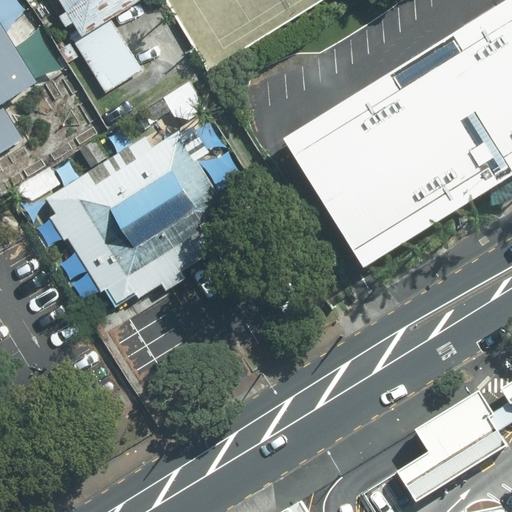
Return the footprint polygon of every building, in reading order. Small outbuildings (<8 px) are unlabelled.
[(57,78),(8,0),(0,0),(0,148),(36,126),(20,101),(57,78)] [(150,0),(56,0),(92,56),(159,14),(150,0)] [(511,0),(503,0),(296,133),(386,273),(511,192),(511,0)] [(179,141),(62,213),(121,307),(238,234),(179,141)] [(428,424),(307,495),(318,511),(511,511),(511,381),(506,385),(511,394),(511,398),(511,399),(508,401),(497,383),(489,388),(428,424)] [(318,511),(307,495),(280,511),(318,511)]
